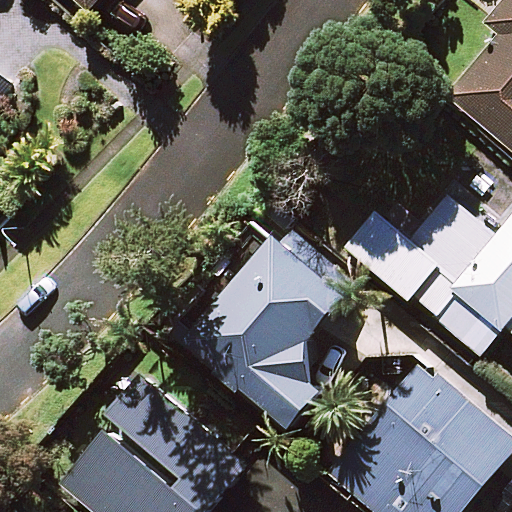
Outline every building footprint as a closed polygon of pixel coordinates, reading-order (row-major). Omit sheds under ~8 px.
[(84,0),(96,10),(105,0),(84,0)] [(457,95),(511,139),(511,0),(495,21),(509,32),(457,95)] [(0,109),(23,85),(0,63),(0,109)] [(511,227),(507,233),(458,192),(415,245),(449,273),(425,301),(488,353),(511,324),(511,227)] [(424,261),(371,212),(337,246),(374,280),(378,276),(396,292),(424,261)] [(257,385),(308,430),(347,386),(320,362),(376,299),(296,228),(201,336),(232,363),(227,369),(251,390),(257,385)] [(468,511),(511,460),(511,428),(429,360),(336,472),(383,511),(468,511)] [(216,511),(256,466),(149,375),(117,412),(123,417),(69,481),(106,511),(216,511)]
